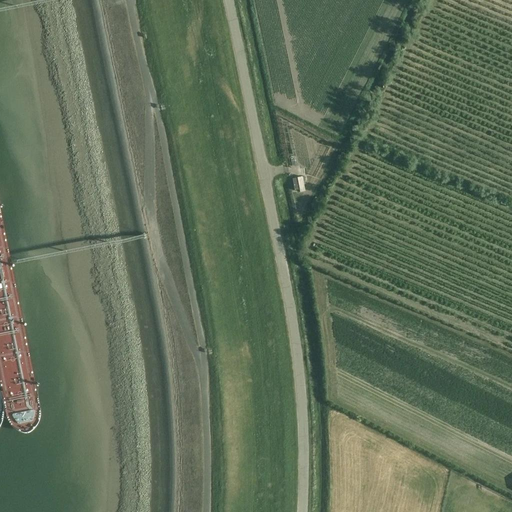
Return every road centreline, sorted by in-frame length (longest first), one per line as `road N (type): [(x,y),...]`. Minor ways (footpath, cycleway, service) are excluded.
road 1 (unclassified): [(304,511),(297,340),(230,0)]
road 2 (unclassified): [(203,365),(151,233),(152,93)]
road 3 (unclassified): [(152,93),(203,365)]
road 4 (unclassified): [(205,511),(203,365)]
